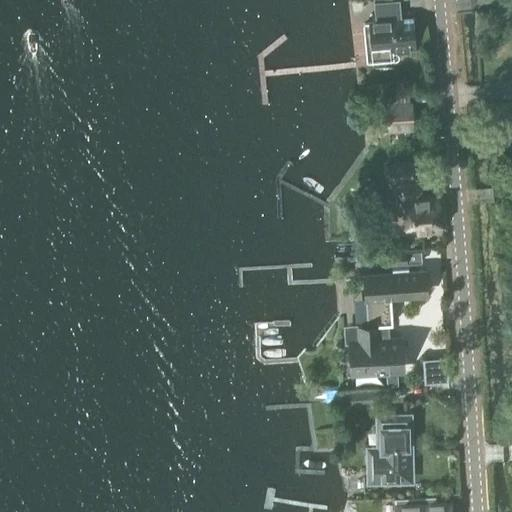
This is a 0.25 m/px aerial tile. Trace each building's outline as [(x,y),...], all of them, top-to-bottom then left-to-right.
[(377,23),(363,24),(367,61),(394,59),(393,50),(414,48),(412,27),(404,27),(403,20),(400,21),(397,0),(391,0),(375,1),(377,23)] [(392,105),(388,105),(388,106),(389,130),(413,129),(412,104),(409,104),(409,92),(392,92),(392,105)] [(386,166),(387,182),(396,181),(398,201),(389,202),(392,234),(409,232),(412,236),(420,235),(422,232),(443,230),(441,198),(420,199),(419,192),(412,193),(410,164),(386,166)] [(420,248),(387,250),(387,251),(388,264),(419,262),(421,262),(420,248)] [(361,341),(351,341),(353,373),(387,371),(388,384),(388,385),(398,384),(398,371),(398,370),(401,370),(399,339),(390,339),(389,324),(392,323),(393,323),(391,297),(391,296),(427,294),(425,272),(425,271),(409,272),(409,267),(393,268),(393,273),(364,275),(364,276),(367,324),(365,324),(360,325),(361,341)] [(425,382),(448,380),(447,357),(423,358),(425,382)] [(340,392),(341,406),(375,405),(374,390),(340,392)] [(373,477),(408,477),(407,419),(382,419),(383,451),(373,451),(373,477)] [(436,495),(395,498),(395,511),(450,511),(450,503),(437,503),(436,495)]
